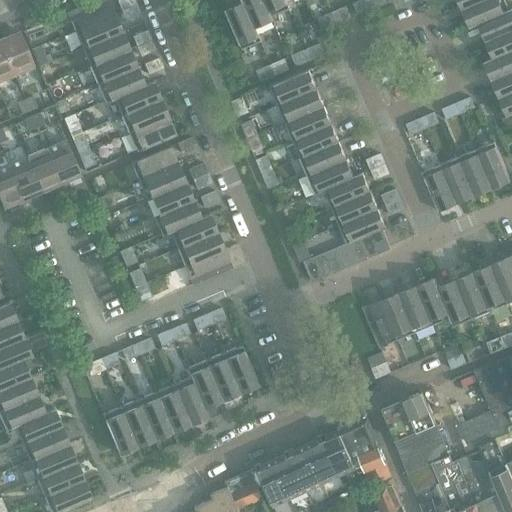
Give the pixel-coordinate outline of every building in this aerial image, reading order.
[(114,15),(107,0),(97,0),(66,13),(74,32),(114,15)] [(137,5),(134,0),(121,0),(118,1),(122,11),(137,5)] [(265,0),(243,0),(245,4),(246,4),(259,33),(277,25),(273,17),(272,17),(265,0)] [(285,0),(265,0),(272,17),(273,17),(290,9),(287,0),(286,1),(285,0)] [(372,9),(368,0),(363,0),(354,4),(358,15),(372,9)] [(386,3),(384,0),(368,0),(372,9),(386,3)] [(485,0),(458,0),(463,10),(485,0)] [(509,11),(504,0),(485,0),(463,10),(471,28),(479,25),(479,24),(509,11)] [(246,4),(245,4),(226,12),(243,51),(244,50),(263,42),(259,33),(246,4)] [(141,15),(137,5),(122,11),(126,22),(141,15)] [(351,18),(346,7),(332,13),(337,24),(351,18)] [(511,30),(511,9),(509,11),(479,24),(479,25),(486,42),(511,30)] [(337,24),(332,13),(318,19),(323,30),(337,24)] [(121,33),(114,15),(74,32),(81,49),(121,33)] [(511,30),(486,42),(493,58),(494,59),(511,51),(511,30)] [(151,41),(147,31),(133,37),(137,47),(151,41)] [(35,69),(25,45),(19,32),(0,39),(0,41),(15,77),(35,69)] [(129,50),(121,33),(81,49),(89,67),(129,50)] [(0,83),(15,77),(0,41),(0,83)] [(156,51),(151,41),(137,47),(141,57),(156,51)] [(325,55),(320,44),(306,50),(311,61),(325,55)] [(136,68),(129,50),(89,67),(96,85),(136,68)] [(311,61),(306,50),(292,56),(297,67),(311,61)] [(511,72),(511,51),(494,59),(493,58),(485,62),(493,80),(511,72)] [(163,69),(159,58),(144,65),(148,75),(163,69)] [(290,70),(285,59),(270,66),(275,76),(290,70)] [(275,76),(270,66),(257,71),(261,82),(275,76)] [(113,98),(144,85),(143,84),(136,68),(96,85),(104,102),(104,103),(113,99),(113,98)] [(317,89),(309,71),(271,87),(278,105),(317,89)] [(511,93),(511,72),(493,80),(500,98),(511,93)] [(161,99),(153,81),(153,80),(143,84),(144,85),(113,98),(113,99),(121,117),(161,99)] [(324,107),(317,89),(278,105),(286,123),(324,107)] [(511,93),(500,98),(508,117),(511,115),(511,93)] [(37,108),(32,96),(25,99),(30,111),(37,108)] [(249,113),(243,98),(232,103),(238,117),(249,113)] [(475,108),(471,98),(457,104),(461,114),(475,108)] [(30,111),(25,99),(17,103),(22,114),(30,111)] [(128,134),(168,116),(161,99),(121,117),(128,134)] [(461,114),(457,104),(443,110),(447,120),(461,114)] [(332,125),(324,107),(286,123),(293,141),(332,125)] [(44,125),(40,113),(32,116),(37,128),(44,125)] [(439,123),(435,113),(421,119),(425,129),(439,123)] [(83,134),(74,114),(64,119),(72,138),(83,134)] [(37,128),(32,116),(24,119),(29,132),(37,128)] [(176,135),(168,116),(128,134),(136,153),(176,135)] [(425,129),(421,119),(407,125),(411,135),(425,129)] [(258,135),(252,121),(242,125),(248,139),(258,135)] [(339,142),(332,125),(293,141),(301,159),(339,142)] [(90,151),(83,134),(72,138),(79,155),(90,151)] [(264,149),(258,135),(248,139),(253,153),(264,149)] [(197,148),(192,137),(178,143),(182,154),(197,148)] [(81,176),(66,141),(46,150),(62,188),(69,186),(67,182),(81,176)] [(347,160),(339,142),(301,159),(308,176),(347,160)] [(511,182),(494,143),(476,151),(492,190),(511,182)] [(177,165),(170,148),(130,165),(137,182),(177,165)] [(62,188),(46,150),(27,158),(42,192),(55,187),(56,191),(62,188)] [(95,164),(90,151),(79,155),(85,168),(95,164)] [(492,190),(476,151),(458,158),(475,198),(492,190)] [(385,164),(381,154),(367,160),(371,170),(385,164)] [(273,170),(267,156),(257,161),(263,175),(273,170)] [(42,192),(27,158),(8,165),(25,204),(30,202),(29,198),(42,192)] [(475,198),(458,158),(440,166),(457,205),(475,198)] [(354,178),(354,177),(347,160),(308,176),(316,195),(325,191),(354,178)] [(208,174),(203,163),(189,170),(193,180),(208,174)] [(389,174),(385,164),(371,170),(375,180),(389,174)] [(25,204),(8,165),(0,168),(0,198),(4,208),(17,203),(19,207),(25,204)] [(185,183),(177,165),(137,182),(145,200),(185,183)] [(457,205),(440,166),(423,173),(439,213),(457,205)] [(279,184),(273,170),(263,175),(268,189),(279,184)] [(371,191),(363,173),(354,177),(354,178),(325,191),(332,208),(371,191)] [(212,184),(208,174),(193,180),(197,190),(212,184)] [(192,201),(185,183),(145,200),(152,218),(192,201)] [(400,200),(396,189),(382,196),(386,206),(400,200)] [(219,202),(215,191),(201,197),(205,208),(219,202)] [(378,209),(371,191),(332,208),(339,225),(378,209)] [(404,210),(400,200),(386,206),(390,216),(404,210)] [(192,201),(152,218),(160,237),(169,233),(169,232),(200,219),(199,218),(192,201)] [(386,228),(378,209),(339,225),(347,244),(349,243),(361,238),(372,234),(383,229),(386,228)] [(216,232),(209,215),(209,214),(199,218),(200,219),(169,232),(169,233),(176,250),(216,232)] [(391,250),(383,229),(372,234),(380,254),(391,250)] [(224,250),(216,232),(176,250),(184,267),(224,250)] [(380,254),(372,234),(361,238),(369,259),(380,254)] [(369,259),(361,238),(349,243),(358,264),(369,259)] [(358,264),(349,243),(347,244),(338,248),(347,268),(358,264)] [(137,262),(131,248),(121,252),(126,267),(137,262)] [(347,268),(338,248),(327,253),(336,273),(347,268)] [(232,269),(224,250),(184,267),(192,286),(232,269)] [(336,273),(327,253),(316,257),(325,278),(336,273)] [(325,278),(316,257),(305,262),(313,282),(325,278)] [(511,304),(511,264),(510,259),(492,266),(509,306),(511,304)] [(509,306),(492,266),(474,273),(491,313),(509,306)] [(146,283),(140,269),(130,274),(135,288),(146,283)] [(491,313),(474,273),(456,281),(473,320),(491,313)] [(452,319),(439,288),(440,287),(437,280),(418,287),(434,326),(451,320),(452,319)] [(473,320),(456,281),(440,287),(439,288),(452,319),(451,320),(454,328),(473,320)] [(151,297),(146,283),(135,288),(141,302),(151,297)] [(434,326),(418,287),(400,295),(417,334),(434,326)] [(417,334),(400,295),(383,302),(399,341),(417,334)] [(399,341),(383,302),(364,310),(380,349),(399,341)] [(0,327),(17,321),(9,303),(0,306),(0,327)] [(226,319),(221,308),(207,314),(211,325),(226,319)] [(211,325),(207,314),(193,320),(198,331),(211,325)] [(0,348),(24,338),(17,321),(0,327),(0,348)] [(190,334),(185,324),(171,330),(176,340),(190,334)] [(176,340),(171,330),(157,335),(162,346),(176,340)] [(511,345),(511,333),(501,338),(506,348),(511,345)] [(32,357),(24,338),(0,348),(0,369),(22,360),(23,361),(32,357)] [(154,349),(150,338),(136,344),(140,355),(154,349)] [(506,348),(501,338),(487,343),(491,354),(506,348)] [(140,355),(136,344),(122,350),(126,361),(140,355)] [(463,354),(458,344),(444,350),(448,360),(463,354)] [(259,386),(242,345),(223,353),(240,394),(259,386)] [(484,356),(480,346),(466,352),(470,363),(484,356)] [(119,364),(115,353),(101,360),(105,370),(119,364)] [(240,394),(223,353),(205,361),(222,402),(240,394)] [(386,363),(382,353),(368,359),(372,369),(386,363)] [(467,364),(463,354),(448,360),(452,370),(467,364)] [(511,425),(511,356),(475,372),(502,437),(511,433),(509,427),(511,425)] [(0,390),(30,377),(23,361),(22,360),(0,369),(0,390)] [(105,370),(101,360),(86,366),(91,376),(105,370)] [(222,402),(205,361),(188,368),(191,377),(192,377),(205,408),(206,408),(222,402)] [(390,373),(386,363),(372,369),(376,379),(390,373)] [(0,410),(37,395),(30,377),(0,390),(0,410)] [(192,377),(191,377),(173,385),(190,425),(210,417),(206,408),(205,408),(192,377)] [(190,425),(173,385),(156,392),(173,432),(190,425)] [(173,432),(156,392),(138,399),(155,440),(173,432)] [(437,424),(424,393),(382,410),(396,441),(437,424)] [(44,413),(44,412),(37,395),(0,410),(0,416),(6,430),(14,427),(14,426),(44,413)] [(155,440),(138,399),(120,407),(137,447),(155,440)] [(137,447),(120,407),(102,414),(119,455),(137,447)] [(61,427),(54,409),(53,409),(44,412),(44,413),(14,426),(14,427),(21,444),(61,427)] [(361,417),(338,428),(339,430),(352,459),(359,456),(359,455),(380,446),(367,415),(361,417)] [(444,441),(437,424),(396,441),(402,458),(444,441)] [(68,445),(61,427),(21,444),(28,462),(68,445)] [(326,433),(321,435),(339,474),(340,476),(357,469),(356,467),(352,459),(339,430),(327,435),(326,433)] [(317,440),(306,445),(323,484),(340,476),(339,474),(321,435),(316,438),(317,440)] [(511,511),(511,473),(500,445),(498,440),(480,447),(482,451),(506,511),(511,511)] [(511,440),(500,445),(511,473),(511,440)] [(444,441),(402,458),(409,475),(433,465),(432,464),(450,457),(444,441)] [(76,462),(68,445),(28,462),(36,479),(76,462)] [(293,448),(288,451),(306,490),(307,491),(323,484),(306,445),(294,450),(293,448)] [(380,446),(359,455),(359,456),(366,472),(387,464),(380,446)] [(284,455),(273,460),(290,497),(291,499),(307,491),(306,490),(288,451),(284,453),(284,455)] [(477,503),(480,511),(506,511),(482,451),(453,462),(450,457),(432,464),(433,465),(435,470),(440,483),(451,509),(455,508),(457,511),(477,503)] [(261,463),(255,466),(256,468),(273,505),(274,507),(291,499),(290,497),(273,460),(262,465),(261,463)] [(83,480),(76,462),(36,479),(43,497),(83,480)] [(366,472),(364,473),(368,483),(369,486),(392,476),(387,464),(366,472)] [(409,475),(416,493),(428,488),(440,483),(434,470),(435,470),(433,465),(409,475)] [(239,511),(232,493),(255,483),(256,483),(251,471),(225,482),(227,486),(212,493),(213,498),(195,506),(198,511),(194,511),(239,511)] [(392,476),(369,486),(380,510),(380,511),(389,511),(404,506),(392,476)] [(60,511),(91,499),(83,480),(43,497),(49,511),(60,511)] [(416,493),(415,493),(419,504),(433,499),(428,488),(416,493)] [(354,501),(349,491),(339,495),(344,506),(354,501)] [(480,511),(477,503),(457,511),(455,508),(451,509),(452,511),(480,511)]
